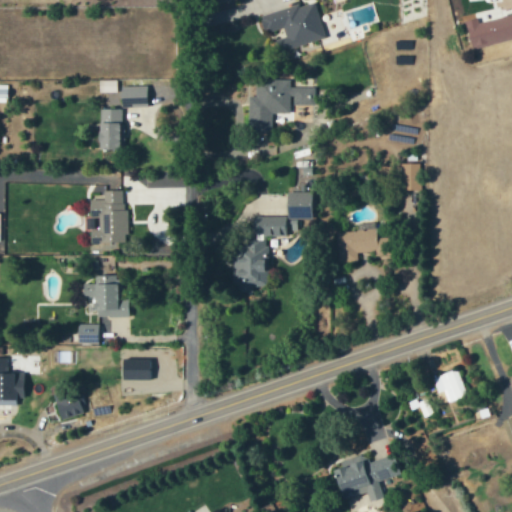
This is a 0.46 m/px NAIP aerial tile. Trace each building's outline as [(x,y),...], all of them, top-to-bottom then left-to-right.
[(259,15),(264,34),(281,29),(283,37),(275,39),(278,51),(325,40),(315,1),(259,15)] [(511,40),(511,14),(466,25),(472,50),(511,40)] [(271,134),(271,113),(290,114),(290,105),(313,105),(314,87),(289,87),(289,80),(255,79),(255,97),(249,97),(248,134),(271,134)] [(99,93),(116,93),(116,81),(99,81),(99,93)] [(146,86),(120,87),(121,108),(146,107),(146,86)] [(122,109),(98,109),(99,150),(123,150),(122,109)] [(418,189),(419,162),(401,162),(401,189),(418,189)] [(124,190),(103,191),(103,200),(89,200),(90,218),(98,218),(98,230),(90,231),(90,245),(126,244),(124,190)] [(312,192),(287,192),(286,218),(311,218),(312,192)] [(286,215),(253,214),(253,238),(245,238),(245,247),(233,247),(232,291),(253,291),(253,286),(266,286),(267,235),(285,235),(286,215)] [(357,261),(356,252),(374,251),(374,255),(391,254),(391,236),(375,237),(375,222),(357,223),(357,230),(336,231),(338,262),(357,261)] [(23,396),(23,369),(5,369),(5,357),(0,356),(0,404),(15,405),(15,396),(23,396)] [(466,396),(458,369),(433,377),(437,392),(446,390),(449,401),(466,396)] [(53,397),(59,419),(85,413),(79,391),(53,397)] [(510,443),(511,442),(511,415),(502,420),(510,443)] [(341,499),(366,492),(369,500),(382,497),(378,481),(400,474),(394,454),(368,461),(365,451),(339,458),(341,466),(332,469),(341,499)]
